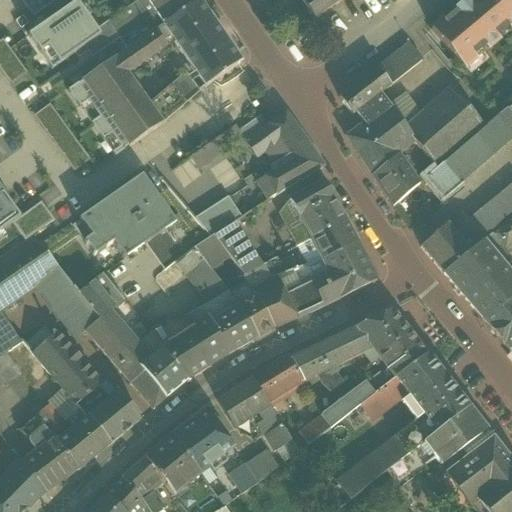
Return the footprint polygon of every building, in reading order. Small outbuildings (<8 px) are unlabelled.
[(144,0),(140,0),(107,23),(118,41),(155,15),(144,0)] [(144,0),(155,15),(163,27),(196,3),(193,0),(144,0)] [(298,0),(313,21),(343,0),(298,0)] [(511,0),(466,0),(430,31),(463,71),(511,29),(511,0)] [(238,65),(196,3),(163,27),(162,27),(168,36),(204,89),(238,65)] [(107,23),(94,33),(74,5),(27,39),(50,72),(82,48),(90,60),(118,41),(107,23)] [(168,36),(162,27),(154,33),(160,42),(168,36)] [(154,33),(115,60),(126,77),(165,49),(160,42),(154,33)] [(0,69),(10,84),(26,73),(3,40),(0,42),(0,69)] [(407,45),(387,61),(388,63),(400,78),(420,62),(407,45)] [(113,159),(160,126),(148,107),(126,77),(115,60),(68,93),(113,159)] [(400,78),(388,63),(377,72),(389,87),(400,78)] [(376,70),(338,100),(351,117),(354,115),(379,96),(389,87),(377,72),(376,70)] [(20,100),(35,89),(26,75),(10,86),(20,100)] [(184,76),(148,107),(160,126),(197,94),(184,76)] [(451,91),(405,130),(414,143),(413,144),(436,170),(484,129),(451,91)] [(405,130),(379,96),(354,115),(363,126),(345,139),(371,179),(397,157),(413,144),(414,143),(405,130)] [(35,116),(74,172),(90,161),(51,105),(35,116)] [(436,170),(425,180),(441,198),(511,136),(511,119),(506,112),(505,112),(498,117),(497,116),(492,120),(493,121),(436,170)] [(322,168),(285,115),(244,145),(255,160),(263,155),(271,166),(269,167),(270,169),(269,169),(272,174),(256,183),(266,202),(282,193),(322,168)] [(218,140),(173,168),(182,182),(227,153),(218,140)] [(418,186),(397,157),(371,179),(392,208),(418,186)] [(140,178),(78,222),(90,239),(83,244),(93,258),(111,245),(122,262),(174,226),(140,178)] [(323,183),(288,202),(297,220),(332,200),(323,183)] [(511,187),(491,204),(507,223),(511,218),(511,187)] [(0,233),(18,221),(0,196),(0,233)] [(229,197),(195,217),(207,237),(241,217),(229,197)] [(345,223),(332,200),(297,220),(303,230),(308,240),(309,241),(345,223)] [(491,204),(467,224),(483,242),(491,235),(491,236),(507,223),(491,204)] [(446,227),(468,254),(481,243),(483,242),(467,224),(460,215),(446,227)] [(511,218),(507,223),(491,236),(499,246),(503,251),(511,243),(511,218)] [(297,220),(290,224),(295,234),(303,230),(297,220)] [(345,223),(309,241),(314,251),(320,263),(357,246),(345,223)] [(233,224),(212,237),(227,256),(230,261),(249,250),(233,224)] [(442,276),(468,254),(446,227),(445,226),(419,249),(442,276)] [(491,236),(491,235),(483,242),(481,243),(490,253),(499,246),(491,236)] [(207,269),(227,256),(212,237),(210,239),(193,250),(202,262),(207,269)] [(77,295),(32,238),(31,239),(9,254),(40,286),(81,337),(84,334),(83,333),(98,321),(77,295)] [(308,240),(300,244),(306,255),(314,251),(309,241),(308,240)] [(482,323),(511,299),(511,298),(511,279),(498,262),(490,253),(481,243),(468,254),(442,276),(482,323)] [(498,262),(511,250),(511,243),(503,251),(499,246),(490,253),(498,262)] [(357,246),(320,263),(339,300),(369,285),(372,276),(357,246)] [(193,250),(154,281),(163,292),(183,276),(202,262),(193,250)] [(249,250),(230,261),(240,274),(258,264),(249,250)] [(9,254),(0,259),(0,312),(40,286),(9,254)] [(273,260),(262,267),(270,282),(282,275),(273,260)] [(207,269),(202,262),(183,276),(207,306),(227,295),(207,269)] [(320,263),(306,269),(305,267),(291,271),(297,284),(311,314),(339,300),(320,263)] [(270,282),(251,292),(254,298),(256,302),(277,293),(277,294),(281,293),(297,284),(291,271),(282,275),(270,282)] [(118,297),(102,276),(92,283),(113,310),(123,302),(119,297),(118,297)] [(146,336),(136,345),(109,313),(113,310),(92,283),(77,295),(98,321),(125,353),(126,353),(138,367),(158,350),(146,336)] [(297,284),(281,293),(277,294),(277,293),(256,302),(273,330),(311,314),(297,284)] [(247,286),(228,296),(238,308),(254,298),(251,292),(247,286)] [(207,306),(184,318),(192,328),(205,320),(208,324),(238,308),(228,296),(227,295),(207,306)] [(256,302),(254,298),(238,308),(256,339),(273,330),(256,302)] [(508,353),(511,350),(511,299),(482,323),(508,353)] [(238,308),(208,324),(227,356),(256,339),(238,308)] [(376,358),(409,334),(392,312),(353,330),(370,351),(376,358)] [(0,318),(0,357),(5,354),(18,345),(0,318)] [(177,338),(158,350),(186,382),(227,356),(208,324),(205,320),(192,328),(177,338)] [(138,367),(126,353),(125,353),(98,321),(83,333),(84,334),(151,412),(165,400),(138,367)] [(163,322),(146,336),(158,350),(177,338),(163,322)] [(353,330),(289,362),(302,384),(370,351),(353,330)] [(393,379),(427,356),(409,334),(376,358),(393,379)] [(100,386),(54,335),(31,356),(41,369),(64,395),(72,403),(75,406),(93,392),(100,386)] [(158,350),(138,367),(165,400),(186,382),(158,350)] [(5,354),(0,357),(0,388),(19,375),(5,354)] [(436,433),(468,409),(427,356),(393,379),(402,390),(408,398),(423,417),(436,433)] [(287,358),(251,381),(268,408),(269,409),(304,387),(302,384),(289,362),(287,358)] [(393,380),(384,369),(378,374),(387,385),(393,380)] [(378,374),(364,384),(373,396),(387,385),(378,374)] [(327,379),(316,384),(324,397),(334,390),(327,379)] [(373,396),(361,405),(370,419),(399,398),(396,394),(402,390),(393,379),(393,380),(387,385),(373,396)] [(251,381),(216,403),(233,431),(258,415),(268,408),(251,381)] [(364,384),(320,418),(329,430),(361,405),(373,396),(364,384)] [(93,392),(75,406),(86,419),(104,405),(93,392)] [(104,405),(86,419),(109,446),(140,421),(117,394),(104,405)] [(64,395),(54,403),(57,406),(51,411),(61,422),(59,424),(67,434),(86,419),(75,406),(72,403),(64,395)] [(417,422),(423,417),(408,398),(402,403),(417,422)] [(47,406),(33,419),(53,441),(54,440),(56,442),(67,434),(59,424),(61,422),(51,411),(47,406)] [(268,408),(258,415),(263,421),(258,425),(261,430),(259,432),(263,437),(280,426),(269,409),(268,408)] [(440,465),(485,431),(468,409),(436,433),(423,443),(435,459),(440,465)] [(206,410),(186,425),(171,437),(190,462),(212,447),(225,437),(206,410)] [(320,418),(298,434),(307,447),(329,430),(320,418)] [(53,441),(33,419),(17,432),(35,454),(53,441)] [(67,434),(56,442),(78,471),(109,446),(86,419),(67,434)] [(280,426),(263,437),(273,453),(290,442),(280,426)] [(386,472),(420,446),(407,428),(335,483),(350,501),(386,472)] [(190,462),(171,437),(143,460),(162,485),(172,498),(199,476),(190,462)] [(35,454),(20,465),(23,470),(43,495),(71,473),(77,472),(78,471),(56,442),(54,440),(53,441),(35,454)] [(511,511),(511,464),(493,440),(444,477),(454,489),(468,507),(475,502),(483,511),(511,511)] [(277,453),(285,462),(299,451),(291,442),(277,453)] [(435,459),(423,443),(420,446),(386,472),(398,489),(418,475),(424,471),(422,467),(435,459)] [(212,447),(190,462),(199,476),(200,477),(204,474),(209,475),(219,468),(219,463),(221,461),(212,447)] [(265,451),(243,466),(256,485),(277,469),(265,451)] [(15,459),(6,468),(15,478),(23,470),(20,465),(15,459)] [(162,485),(143,460),(121,480),(141,503),(162,485)] [(256,485),(243,466),(228,476),(241,496),(256,485)] [(15,478),(7,487),(28,510),(43,495),(23,470),(15,478)] [(398,489),(405,499),(424,485),(426,481),(418,475),(398,489)] [(121,480),(104,498),(119,511),(137,511),(143,506),(141,503),(121,480)] [(2,482),(0,484),(0,511),(26,511),(28,510),(7,487),(2,482)] [(405,499),(415,511),(426,511),(438,503),(424,485),(405,499)] [(461,511),(462,511),(468,507),(454,489),(447,493),(461,511)] [(119,511),(104,498),(91,511),(119,511)] [(156,499),(145,508),(147,511),(161,511),(165,510),(156,499)]
